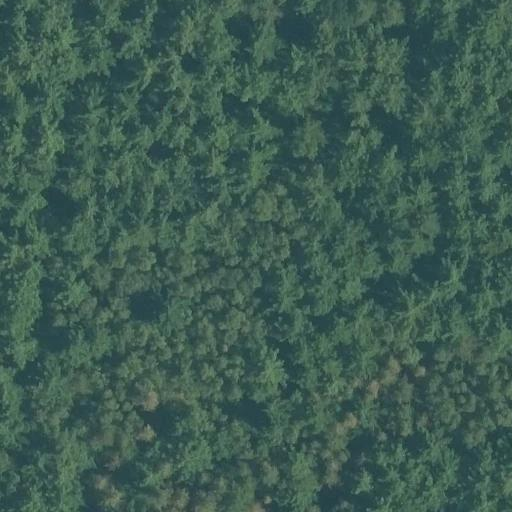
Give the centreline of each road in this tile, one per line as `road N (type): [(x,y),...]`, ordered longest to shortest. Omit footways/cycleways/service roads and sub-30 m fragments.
road 1 (track): [(0,0),(511,87)]
road 2 (track): [(93,17),(31,468)]
